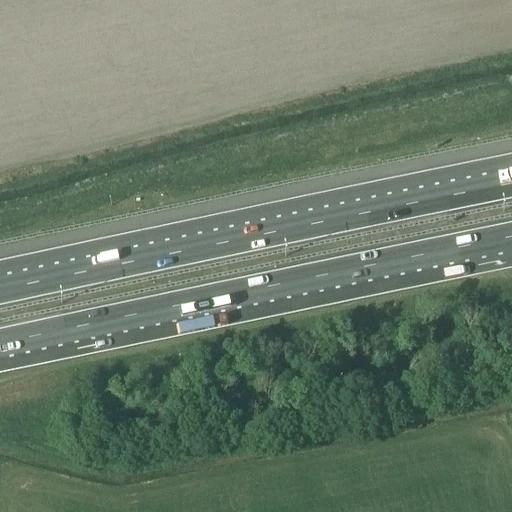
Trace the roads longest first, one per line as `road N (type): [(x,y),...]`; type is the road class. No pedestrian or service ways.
road 1 (motorway): [(511,183),(0,292)]
road 2 (motorway): [(0,343),(511,237)]
